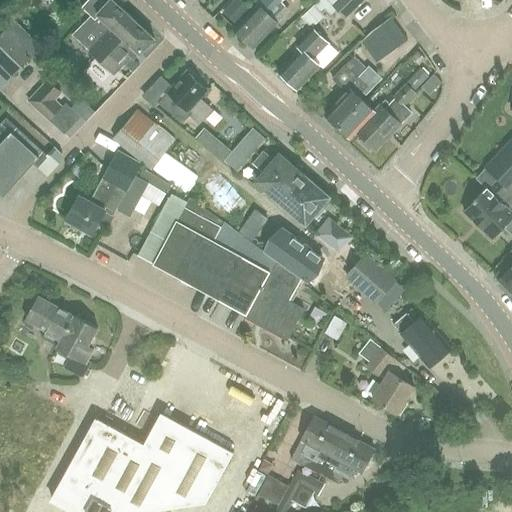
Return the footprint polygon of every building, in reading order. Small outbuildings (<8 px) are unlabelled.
[(96,58),(133,19),(112,0),(87,0),(81,7),(95,19),(76,39),(96,58)] [(270,16),(278,7),(284,1),(282,0),(266,0),(267,1),(260,8),(258,6),(235,30),(255,48),(278,24),(270,16)] [(332,16),(337,11),(345,19),(364,0),(336,0),(333,4),(329,0),(317,0),(316,1),(332,16)] [(389,55),(408,40),(391,17),(372,32),(389,55)] [(140,55),(154,39),(133,19),(96,58),(114,75),(136,51),(140,55)] [(6,29),(0,35),(0,66),(11,78),(12,78),(32,56),(6,29)] [(297,46),(301,50),(279,71),(298,90),(320,67),(323,69),(330,62),(321,52),(327,46),(329,44),(314,29),(297,46)] [(425,56),(419,50),(412,58),(418,64),(425,56)] [(355,57),(349,62),(332,81),(346,94),(326,115),(340,129),(343,125),(343,124),(363,102),(358,97),(367,87),(377,77),(355,57)] [(0,89),(11,78),(0,66),(0,89)] [(403,107),(416,93),(414,91),(429,76),(421,68),(393,97),(403,107)] [(182,122),(190,113),(187,111),(207,89),(187,71),(160,101),(182,122)] [(429,94),(442,81),(435,75),(423,87),(429,94)] [(49,122),(63,107),(56,101),(63,94),(48,80),(28,101),(49,122)] [(386,109),(390,105),(385,101),(374,112),(363,102),(343,124),(343,125),(340,129),(351,139),(357,132),(361,136),(385,109),(386,109)] [(143,164),(152,170),(176,140),(138,109),(113,139),(115,141),(143,164)] [(393,116),(386,109),(385,109),(361,136),(363,138),(359,141),(369,151),(373,147),(377,151),(402,125),(393,116)] [(39,168),(49,157),(6,118),(0,124),(0,193),(3,197),(34,164),(39,168)] [(224,161),(232,152),(204,128),(196,138),(224,161)] [(511,213),(505,207),(511,199),(511,192),(511,191),(511,141),(486,169),(476,179),(487,189),(465,212),(493,239),(504,227),(511,233),(511,231),(511,213)] [(270,166),(266,163),(271,158),(263,151),(252,164),(263,173),(256,181),(271,194),(277,186),(279,187),(292,171),(289,168),(291,166),(290,164),(291,163),(283,156),(282,158),(279,155),(270,166)] [(114,216),(127,191),(141,165),(118,152),(104,178),(90,203),(79,196),(67,219),(93,233),(105,211),(114,216)] [(317,188),(291,166),(289,168),(292,171),(279,187),(277,186),(271,194),(306,224),(328,198),(325,195),(327,193),(319,187),(317,188)] [(166,194),(171,186),(144,169),(139,177),(166,194)] [(221,227),(185,207),(154,265),(246,315),(245,317),(288,340),(304,310),(289,302),(301,280),(277,261),(251,242),(224,223),(221,227)] [(339,253),(352,237),(329,219),(317,235),(339,253)] [(245,223),(239,232),(252,241),(258,233),(245,223)] [(319,263),(296,247),(299,242),(281,229),(265,251),(283,263),(284,262),(311,281),(319,269),(316,267),(319,263)] [(511,291),(511,251),(509,254),(511,257),(511,268),(500,280),(511,291)] [(377,302),(396,281),(366,254),(347,276),(377,302)] [(42,335),(58,306),(38,295),(26,317),(45,328),(41,335),(42,335)] [(75,316),(58,306),(42,335),(59,344),(57,347),(60,349),(78,316),(75,314),(75,316)] [(415,323),(407,314),(394,325),(402,334),(401,334),(429,367),(451,348),(424,315),(415,323)] [(82,376),(90,362),(87,360),(93,349),(88,346),(98,327),(78,316),(60,349),(71,355),(64,366),(82,376)] [(398,376),(405,367),(370,340),(359,353),(369,361),(366,366),(379,376),(380,374),(386,379),(373,399),(397,414),(414,386),(398,376)] [(233,452),(162,414),(176,387),(131,362),(98,418),(53,500),(74,511),(110,511),(112,509),(118,511),(137,511),(206,501),(233,452)] [(52,418),(0,390),(0,511),(23,511),(26,508),(11,500),(52,418)] [(345,432),(315,415),(302,439),(307,442),(302,452),(318,461),(320,456),(329,460),(345,432)] [(362,472),(375,448),(345,432),(329,460),(337,465),(334,470),(351,479),(357,469),(362,472)] [(290,484),(281,503),(276,511),(286,511),(289,507),(293,501),(306,508),(314,493),(319,495),(325,484),(298,470),(290,484)] [(269,500),(279,481),(269,476),(259,495),(269,500)]
